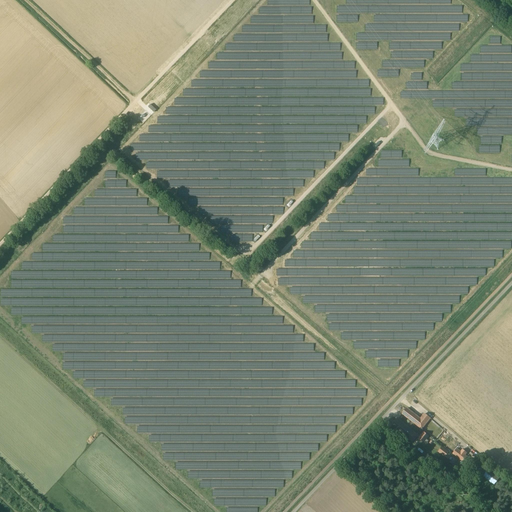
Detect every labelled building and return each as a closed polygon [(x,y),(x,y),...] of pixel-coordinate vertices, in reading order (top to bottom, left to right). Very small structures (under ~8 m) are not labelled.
[(424,414),(420,419),(407,408),(402,414),(422,429),(430,418),(424,414)] [(410,439),(413,442),(417,437),(397,420),(393,425),(410,439)] [(429,436),(424,432),(418,439),(423,443),(429,436)] [(446,457),(449,452),(442,446),(439,451),(438,452),(445,457),(446,457)] [(456,449),(452,454),(463,463),(467,457),(465,455),(467,453),(462,450),(460,452),(456,449)] [(488,470),(483,476),(494,484),(499,478),(488,470)]
